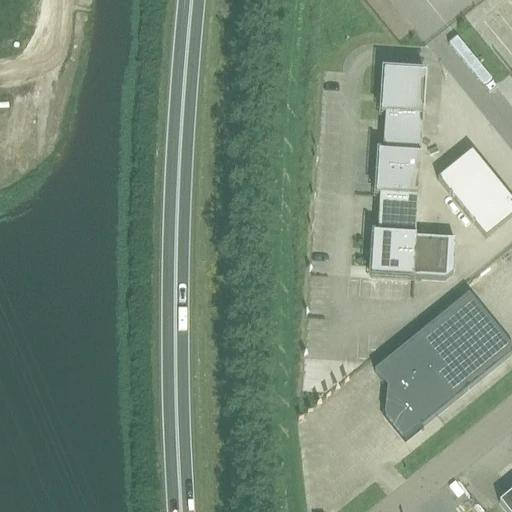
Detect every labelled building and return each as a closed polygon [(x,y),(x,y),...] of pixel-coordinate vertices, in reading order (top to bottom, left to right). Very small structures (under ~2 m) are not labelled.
[(417,200),(418,200),(420,158),(422,119),(423,119),(426,77),(383,74),(380,116),(385,117),(382,156),(378,155),(375,198),(379,198),(380,198),(417,200)] [(437,181),(485,241),(511,218),(511,203),(471,154),(437,181)] [(415,241),(417,200),(380,198),(379,198),(377,237),(373,237),(370,279),(413,282),(413,281),(445,283),(445,282),(453,277),(455,243),(415,241)] [(511,349),(468,296),(374,373),(387,389),(384,417),(405,443),(511,355),(511,349)] [(511,511),(511,493),(498,504),(504,511),(511,511)]
